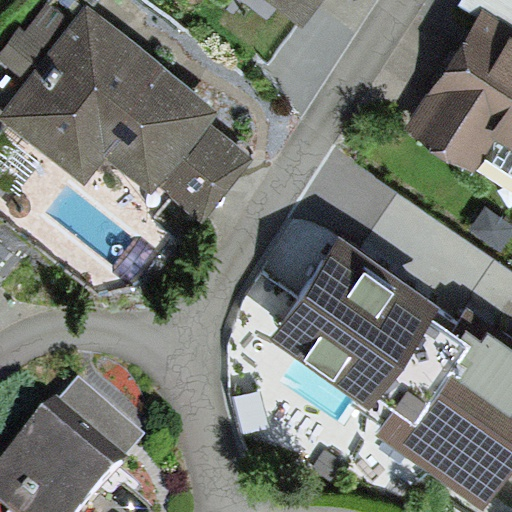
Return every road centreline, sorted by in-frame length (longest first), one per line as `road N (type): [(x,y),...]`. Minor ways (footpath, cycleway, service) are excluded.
road 1 (residential): [(395,0),(165,345)]
road 2 (residential): [(165,345),(225,511)]
road 3 (residential): [(165,345),(52,330),(0,352)]
